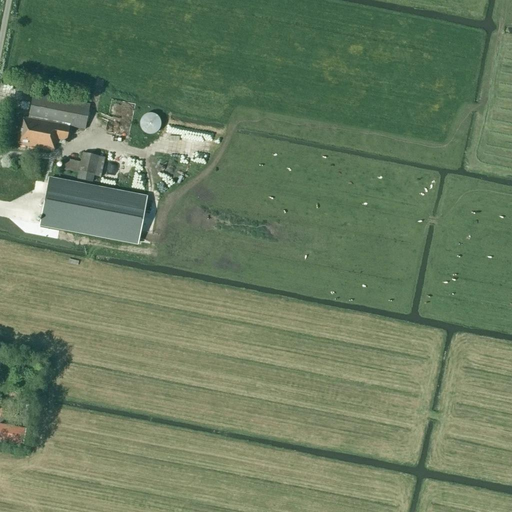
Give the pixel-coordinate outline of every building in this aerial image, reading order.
[(16,52),(16,68),(32,68),(33,53),(16,52)] [(56,75),(60,61),(37,56),(34,70),(56,75)] [(84,129),(89,104),(33,93),(28,118),(23,117),(17,144),(53,152),(56,140),(66,142),(70,127),(84,129)] [(160,126),(160,124),(160,122),(159,120),(158,118),(157,116),(155,115),(154,114),(152,114),(149,113),(147,114),(145,114),(144,115),(142,116),(141,118),(140,120),(139,122),(139,124),(139,126),(140,128),(141,130),(142,132),(144,133),(145,134),(147,135),(149,135),(152,135),(154,134),(155,133),(157,132),(158,130),(159,128),(160,126)] [(104,157),(98,156),(82,152),(80,162),(64,158),(62,169),(77,172),(76,179),(92,182),(93,176),(100,177),(104,157)] [(47,178),(37,227),(136,247),(146,198),(47,178)] [(24,430),(0,425),(0,442),(22,447),(24,430)]
